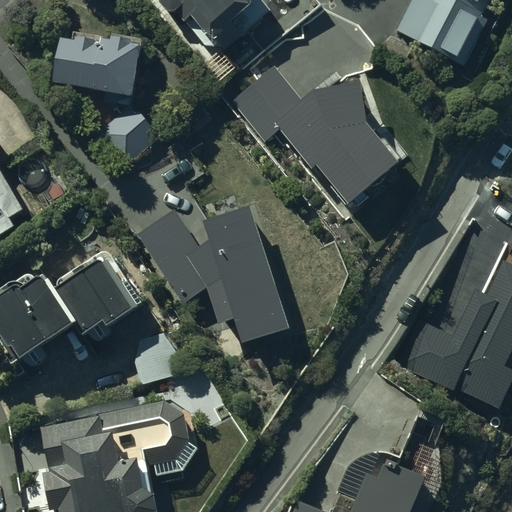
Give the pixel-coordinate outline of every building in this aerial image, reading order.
[(162,0),(161,8),(168,16),(179,17),(187,27),(188,26),(203,45),(203,46),(204,46),(204,47),(205,47),(205,48),(206,48),(206,49),(207,49),(207,50),(208,50),(209,50),(209,51),(210,51),(211,52),(212,52),(213,52),(214,52),(215,52),(216,52),(217,52),(218,52),(219,52),(220,52),(221,52),(221,51),(222,51),(239,71),(264,51),(248,31),(271,12),(261,0),(162,0)] [(414,0),(398,32),(397,33),(475,75),(495,36),(493,35),(502,19),(494,15),(501,0),(414,0)] [(63,43),(55,87),(134,102),(143,52),(134,51),(135,47),(114,43),(114,45),(103,43),(103,46),(78,41),(77,46),(63,43)] [(274,72),(237,103),(268,141),(283,130),(315,169),(321,165),(353,205),(394,172),(363,133),(357,94),(355,94),(355,91),(322,96),(325,114),(309,114),(274,72)] [(131,107),(99,135),(128,168),(161,140),(140,114),(138,115),(131,107)] [(0,142),(0,241),(17,232),(12,223),(25,216),(0,171),(0,146),(2,144),(0,142)] [(59,295),(86,341),(87,340),(92,341),(96,346),(97,346),(98,346),(99,346),(100,346),(101,346),(111,340),(138,318),(136,315),(145,309),(112,260),(111,259),(110,259),(110,258),(109,258),(108,258),(107,258),(106,258),(105,259),(104,259),(103,260),(63,285),(62,286),(61,286),(61,287),(60,288),(60,289),(60,290),(60,291),(60,292),(60,293),(61,293),(61,294),(59,295)] [(452,393),(454,390),(496,414),(511,386),(511,377),(501,371),(511,350),(511,269),(503,265),(485,299),(476,294),(455,339),(422,322),(399,365),(452,393)] [(86,341),(59,295),(48,279),(41,283),(40,281),(38,283),(38,282),(37,282),(37,281),(36,280),(35,280),(35,279),(34,279),(33,279),(33,278),(32,278),(31,278),(30,278),(29,278),(28,278),(27,278),(27,279),(26,279),(25,279),(25,280),(12,288),(13,289),(0,297),(0,337),(12,355),(14,353),(24,368),(27,366),(29,371),(30,371),(30,372),(31,372),(32,372),(33,373),(34,373),(35,372),(36,372),(37,371),(44,366),(45,365),(46,365),(46,364),(47,363),(47,362),(48,362),(48,361),(48,360),(48,359),(48,358),(48,357),(47,357),(47,356),(47,355),(46,355),(46,354),(45,354),(77,333),(84,342),(86,341)] [(166,335),(141,342),(137,363),(142,385),(185,374),(179,352),(166,335)] [(159,480),(185,475),(200,452),(191,446),(187,419),(166,406),(53,427),(53,430),(46,431),(54,475),(56,475),(62,505),(58,506),(59,511),(158,511),(156,502),(149,470),(158,469),(159,480)] [(319,511),(299,502),(294,511),(415,511),(429,483),(386,462),(377,481),(368,477),(351,511),(340,511),(338,511),(337,511),(319,511)]
